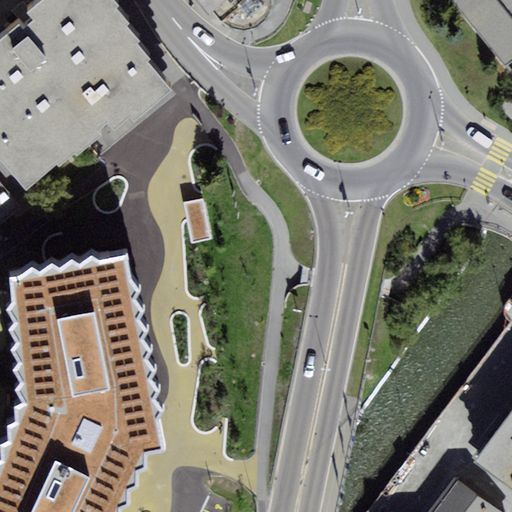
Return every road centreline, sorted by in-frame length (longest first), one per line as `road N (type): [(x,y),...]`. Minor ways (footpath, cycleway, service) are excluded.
road 1 (primary): [(309,511),(362,249),(385,175)]
road 2 (primary): [(321,179),(332,251),(281,511)]
road 3 (residential): [(391,511),(511,348)]
road 4 (tertiary): [(278,93),(231,77),(157,0)]
